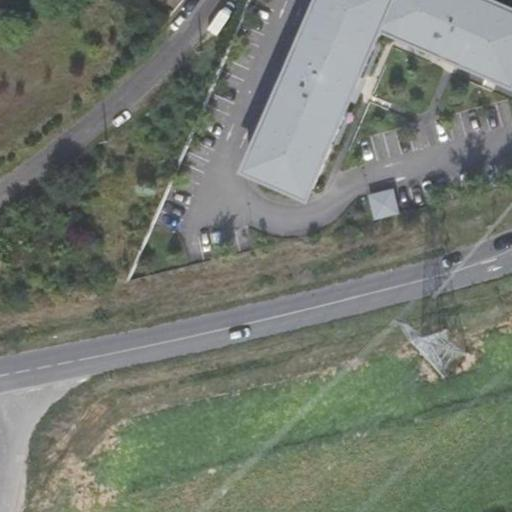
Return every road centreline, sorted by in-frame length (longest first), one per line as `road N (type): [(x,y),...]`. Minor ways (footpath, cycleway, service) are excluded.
road 1 (primary): [(9,373),(422,283),(511,251)]
road 2 (unclassified): [(215,0),(154,83),(0,204)]
road 3 (unclassified): [(9,373),(0,504)]
